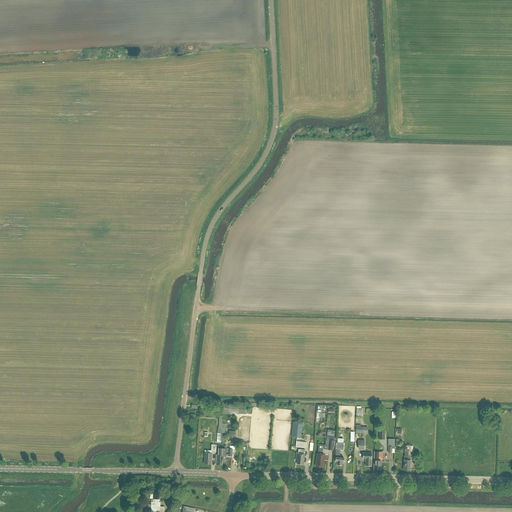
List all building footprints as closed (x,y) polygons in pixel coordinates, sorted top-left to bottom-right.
[(223,427),(223,415),(218,415),(218,442),(221,442),(221,433),(226,433),(226,427),(223,427)] [(293,422),(291,437),(300,437),(301,422),(293,422)] [(333,450),(334,440),(333,440),(334,434),(327,433),(326,440),(328,440),(327,450),(333,450)] [(342,449),(343,444),(336,443),(335,455),(336,456),(336,457),(335,457),(335,461),(337,462),(337,465),(341,465),(342,462),(343,462),(344,458),(339,458),(339,449),(342,449)] [(412,452),(412,446),(405,446),(405,455),(404,455),(404,466),(405,466),(405,470),(409,470),(409,469),(410,469),(410,460),(408,460),(408,452),(412,452)] [(322,454),(323,449),(318,448),(318,454),(317,454),(315,466),(323,467),(325,455),(322,454)] [(232,451),(232,449),(220,449),(219,455),(216,455),(216,465),(222,465),(222,461),(223,461),(224,456),(232,456),(232,451)] [(303,465),(305,450),(298,449),(298,453),(296,453),(295,460),(297,461),(297,464),(303,465)] [(371,466),(371,453),(363,453),(363,459),(366,459),(365,466),(371,466)] [(159,502),(159,493),(153,492),(153,502),(151,502),(151,511),(154,511),(156,511),(157,506),(160,506),(160,502),(159,502)]
